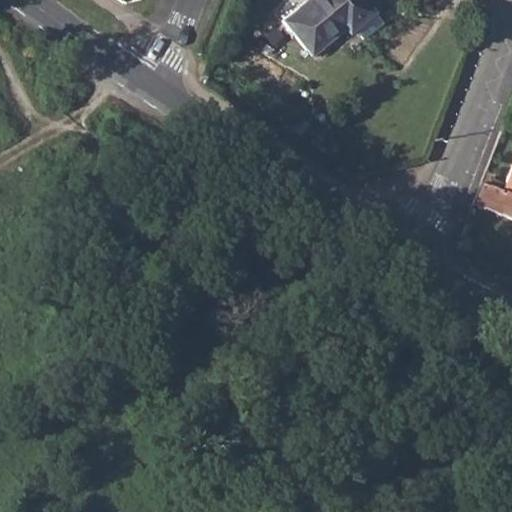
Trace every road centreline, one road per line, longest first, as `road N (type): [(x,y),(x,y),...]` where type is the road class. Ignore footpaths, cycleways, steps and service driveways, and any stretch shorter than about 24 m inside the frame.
road 1 (tertiary): [(149,75),(409,246)]
road 2 (residential): [(409,246),(453,167),(511,20)]
road 3 (tertiary): [(29,0),(149,75)]
road 4 (tertiary): [(409,246),(511,313)]
